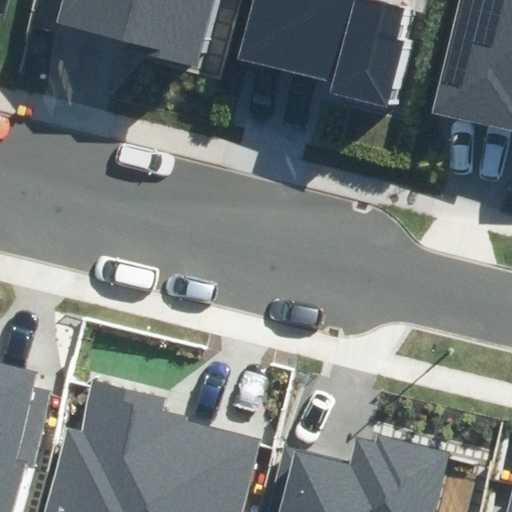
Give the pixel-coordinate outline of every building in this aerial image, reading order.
[(64,0),(58,24),(139,43),(137,54),(200,69),(216,0),(64,0)] [(251,0),(237,56),(333,81),(329,95),(384,109),(402,38),(397,36),(405,6),(381,0),(251,0)] [(511,0),(460,0),(433,111),(511,131),(511,0)] [(0,511),(12,511),(25,462),(34,464),(52,390),(32,386),(35,371),(0,362),(0,511)] [(42,511),(245,511),(265,436),(164,410),(166,399),(94,381),(82,431),(64,427),(42,511)] [(281,511),(433,511),(450,452),(376,432),(374,441),(359,437),(351,464),(299,450),(281,511)]
